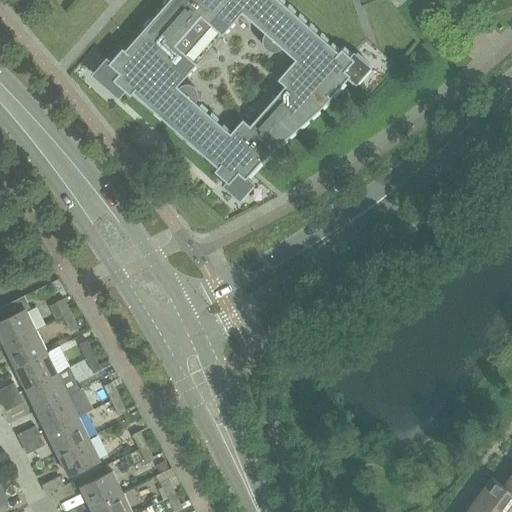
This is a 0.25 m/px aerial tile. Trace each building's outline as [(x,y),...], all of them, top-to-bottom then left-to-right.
[(169,0),(160,10),(125,50),(122,48),(111,60),(107,57),(92,74),(118,97),(125,90),(130,95),(132,92),(217,167),(214,171),(226,181),(222,186),(239,201),(253,184),(246,178),(262,160),(276,147),(309,118),(320,109),(330,98),(348,77),(356,84),(371,66),(354,51),(350,56),(341,48),(338,52),(279,0),(169,0)] [(0,308),(0,335),(5,345),(37,329),(22,298),(0,308)] [(57,302),(64,316),(72,312),(65,298),(57,302)] [(72,312),(64,316),(71,330),(79,327),(72,312)] [(47,351),(37,329),(5,345),(15,367),(47,351)] [(95,355),(87,341),(80,344),(87,359),(95,355)] [(58,373),(47,351),(15,367),(26,388),(58,373)] [(101,369),(95,355),(87,359),(94,373),(101,369)] [(26,388),(37,410),(69,394),(58,373),(26,388)] [(119,396),(112,382),(104,386),(111,400),(119,396)] [(79,416),(69,394),(37,410),(47,431),(79,416)] [(126,410),(119,396),(111,400),(118,414),(126,410)] [(90,438),(79,416),(47,431),(58,453),(90,438)] [(147,445),(140,430),(132,434),(140,449),(147,445)] [(100,459),(90,438),(58,453),(68,475),(100,459)] [(147,445),(140,449),(147,463),(154,459),(147,445)] [(80,486),(91,508),(123,493),(112,470),(80,486)] [(511,473),(503,485),(511,491),(511,473)] [(511,511),(511,491),(503,485),(492,476),(478,495),(500,511),(511,511)] [(175,493),(168,479),(160,483),(167,497),(175,493)] [(132,511),(123,493),(91,508),(93,511),(132,511)] [(175,493),(167,497),(174,511),(182,508),(175,493)] [(500,511),(478,495),(465,511),(500,511)]
